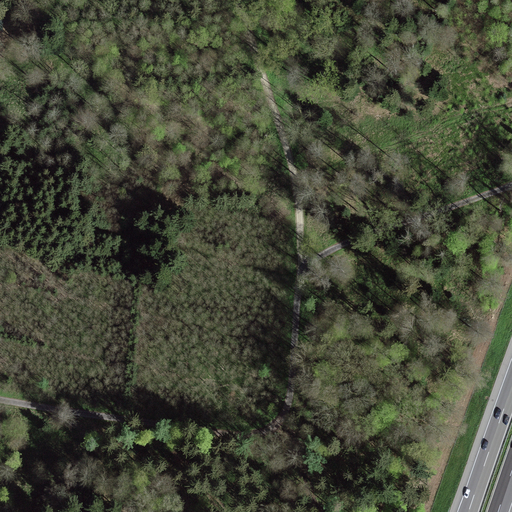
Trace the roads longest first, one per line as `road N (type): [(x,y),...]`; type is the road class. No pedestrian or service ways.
road 1 (track): [(0,397),(260,434),(287,407),(301,262)]
road 2 (track): [(301,262),(294,174),(239,0)]
road 3 (track): [(301,262),(511,185)]
road 4 (motorway): [(511,385),(468,511)]
